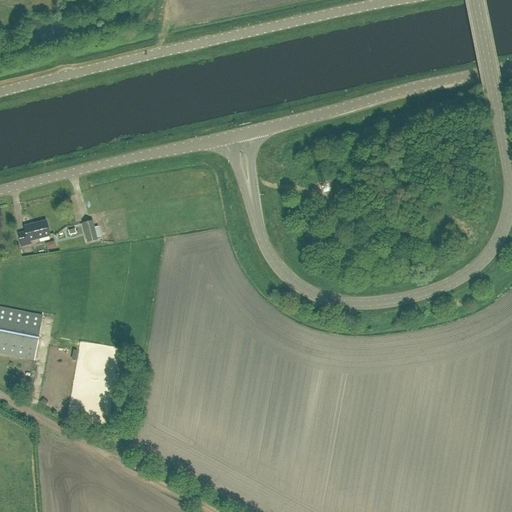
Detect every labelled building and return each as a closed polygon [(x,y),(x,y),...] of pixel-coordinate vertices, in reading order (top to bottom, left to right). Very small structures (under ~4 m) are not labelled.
[(330,182),(319,187),(323,195),(334,190),(330,182)] [(50,236),(46,221),(23,227),(25,232),(18,234),(21,247),(30,244),(29,241),(50,236)] [(95,233),(92,221),(81,224),(86,243),(97,240),(96,238),(99,237),(98,232),(95,233)] [(55,248),(54,241),(45,243),(46,250),(55,248)] [(43,315),(0,307),(0,353),(35,359),(43,315)]
